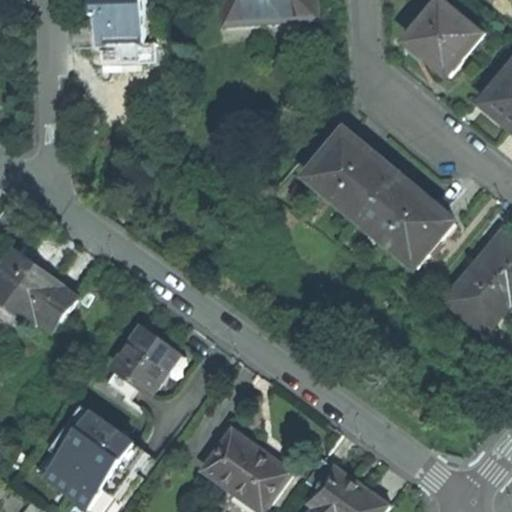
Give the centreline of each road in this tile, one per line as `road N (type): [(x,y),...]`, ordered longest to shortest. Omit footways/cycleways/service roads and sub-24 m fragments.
road 1 (residential): [(471,511),(56,198)]
road 2 (residential): [(363,0),(366,54),(379,89),(511,192)]
road 3 (residential): [(56,198),(51,0)]
